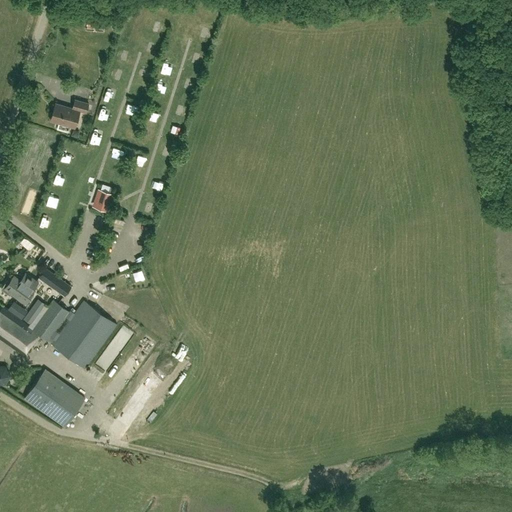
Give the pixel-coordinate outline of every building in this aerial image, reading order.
[(104,17),(88,16),(87,24),(104,26),(104,17)] [(72,108),(56,103),(50,120),(74,127),(80,110),(86,112),(89,103),(75,99),(72,108)] [(99,117),(109,119),(112,110),(102,107),(99,117)] [(151,108),(149,117),(159,120),(162,110),(151,108)] [(93,138),(102,141),(106,132),(96,128),(93,138)] [(65,153),(62,162),(77,167),(80,158),(65,153)] [(65,187),(68,178),(59,174),(55,183),(65,187)] [(112,194),(99,190),(94,204),(107,209),(112,194)] [(48,205),(54,207),(57,198),(51,196),(48,205)] [(4,258),(0,264),(0,269),(9,276),(16,266),(4,258)] [(11,293),(25,302),(34,290),(32,289),(38,282),(24,272),(19,279),(13,275),(8,281),(6,279),(0,288),(10,295),(11,293)] [(70,289),(65,285),(47,273),(43,279),(66,295),(70,289)] [(29,326),(3,306),(0,309),(0,337),(23,355),(39,334),(48,340),(48,339),(52,342),(52,343),(85,367),(116,324),(83,300),(54,339),(50,337),(69,311),(54,300),(43,314),(39,311),(44,303),(38,299),(24,317),(31,322),(29,326)] [(6,366),(0,365),(0,383),(5,384),(10,375),(6,366)] [(84,398),(45,369),(25,396),(65,425),(84,398)]
